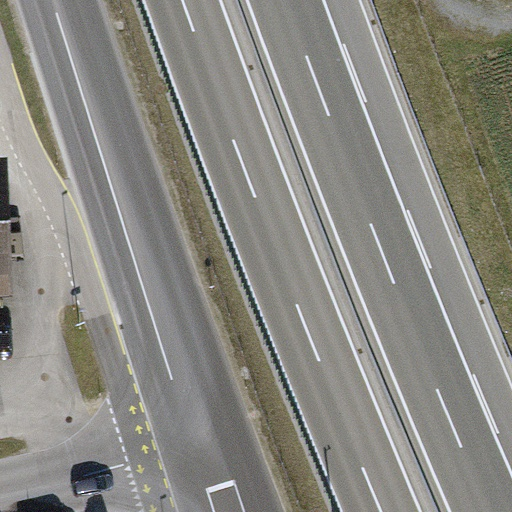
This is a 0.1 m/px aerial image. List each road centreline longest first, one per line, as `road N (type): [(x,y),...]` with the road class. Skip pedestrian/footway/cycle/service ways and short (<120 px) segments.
road 1 (trunk): [(487,511),(286,0)]
road 2 (trunk): [(179,0),(378,511)]
road 3 (primary): [(51,0),(202,440)]
road 4 (residential): [(0,496),(202,440)]
